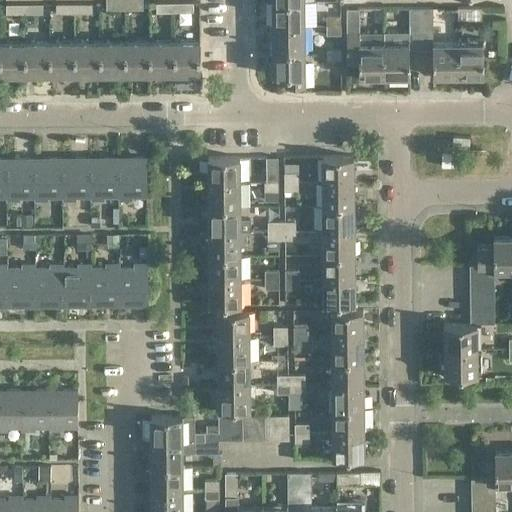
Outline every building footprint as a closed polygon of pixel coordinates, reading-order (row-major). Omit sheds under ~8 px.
[(106,0),(107,9),(125,9),(125,0),(106,0)] [(125,0),(125,9),(144,9),(143,0),(125,0)] [(273,27),(305,26),(305,2),(273,2),(273,27)] [(6,13),(25,13),(25,3),(6,4),(6,13)] [(25,13),(43,13),(43,3),(25,3),(25,13)] [(56,13),(75,13),(75,3),(56,3),(56,13)] [(75,13),(93,13),(93,3),(75,3),(75,13)] [(156,13),(175,12),(175,3),(156,3),(156,13)] [(175,3),(175,12),(193,12),(193,3),(175,3)] [(385,76),(410,76),(410,50),(422,50),(422,8),(409,8),(409,32),(385,33),(385,43),(385,76)] [(434,42),(433,8),(422,8),(422,50),(434,50),(434,76),(459,75),(458,42),(434,42)] [(458,20),(471,20),(471,8),(459,8),(458,20)] [(471,20),(483,20),(483,8),(471,8),(471,20)] [(359,32),(359,9),(347,9),(348,65),(360,65),(360,77),(385,76),(385,43),(360,43),(360,32),(359,32)] [(341,26),(341,16),(327,16),(327,26),(341,26)] [(273,51),(305,51),(305,26),(273,27),(273,51)] [(341,35),(341,26),(327,26),(327,35),(341,35)] [(150,73),(175,73),(174,40),(150,41),(150,73)] [(175,73),(200,72),(200,40),(174,40),(175,73)] [(0,53),(0,74),(26,74),(26,42),(0,41),(0,53)] [(26,74),(51,74),(50,41),(26,42),(26,74)] [(51,74),(75,73),(75,41),(50,41),(51,74)] [(75,73),(100,73),(100,41),(75,41),(75,73)] [(100,73),(125,73),(125,41),(100,41),(100,73)] [(125,73),(150,73),(150,41),(125,41),(125,73)] [(459,75),(484,75),(484,42),(458,42),(459,75)] [(341,59),(341,50),(327,50),(327,59),(341,59)] [(305,87),(305,75),(305,51),(273,51),(273,76),(286,76),(286,88),(305,87)] [(267,181),(279,181),(279,156),(266,156),(267,181)] [(323,181),(355,181),(355,156),(323,156),(323,181)] [(63,198),(77,198),(77,195),(91,195),(91,160),(91,157),(77,157),(77,160),(63,160),(63,195),(63,198)] [(91,198),(105,198),(105,195),(119,195),(120,159),(120,157),(104,157),(104,160),(91,160),(91,195),(91,198)] [(148,197),(147,157),(132,157),(132,159),(120,159),(119,195),(119,197),(133,197),(133,195),(146,195),(146,197),(148,197)] [(209,182),(241,182),(241,157),(209,157),(209,182)] [(7,199),(21,198),(21,196),(35,195),(35,160),(35,158),(19,158),(19,160),(7,160),(7,196),(7,199)] [(35,199),(49,198),(49,196),(63,195),(63,160),(63,158),(49,158),(49,160),(35,160),(35,195),(35,199)] [(285,182),(299,182),(299,172),(285,172),(285,182)] [(265,191),(279,191),(279,181),(267,181),(265,181),(265,191)] [(323,206),(355,206),(355,181),(323,181),(323,206)] [(209,207),(241,206),(241,182),(209,182),(209,207)] [(285,191),(299,191),(299,182),(285,182),(285,191)] [(241,219),(241,206),(209,207),(209,231),(241,231),(247,231),(250,231),(250,219),(241,219)] [(323,230),(355,230),(355,206),(323,206),(323,230)] [(32,225),(32,214),(21,213),(21,225),(32,225)] [(100,226),(100,216),(91,216),(91,226),(100,226)] [(268,231),(282,230),(282,221),(268,221),(268,231)] [(282,230),(296,230),(297,221),(282,221),(282,230)] [(268,240),(282,240),(282,230),(268,231),(268,240)] [(282,240),(296,240),(296,230),(282,230),(282,240)] [(323,254),(356,254),(355,230),(323,230),(323,254)] [(241,231),(209,231),(210,255),(241,255),(241,242),(247,242),(247,231),(241,231)] [(91,249),(90,234),(77,234),(77,250),(86,249),(91,249)] [(495,270),(511,269),(511,236),(495,236),(495,245),(478,245),(478,265),(495,264),(495,270)] [(92,304),(107,304),(107,303),(120,302),(119,267),(119,252),(113,252),(114,264),(106,264),(106,267),(91,267),(91,302),(92,304)] [(324,279),(356,279),(356,254),(323,254),(324,279)] [(210,280),(241,279),(241,255),(210,255),(210,280)] [(148,305),(147,263),(135,264),(135,267),(119,267),(120,302),(120,304),(134,304),(134,302),(146,302),(146,305),(148,305)] [(63,305),(79,305),(79,302),(91,302),(91,267),(91,264),(79,264),(79,268),(63,268),(63,303),(63,305)] [(470,276),(495,276),(495,270),(495,264),(478,265),(470,265),(470,276)] [(8,305),(23,305),(23,303),(35,303),(35,268),(35,265),(22,265),(22,268),(8,268),(8,303),(8,305)] [(35,305),(51,305),(51,303),(63,303),(63,268),(63,265),(50,265),(50,268),(35,268),(35,303),(35,305)] [(265,270),(265,279),(279,279),(279,270),(265,270)] [(285,270),(285,279),(299,279),(299,270),(285,270)] [(470,288),(495,288),(495,276),(470,276),(470,288)] [(210,305),(241,304),(241,279),(210,280),(210,305)] [(279,288),(279,279),(265,279),(265,288),(279,288)] [(299,288),(299,279),(285,279),(285,288),(299,288)] [(324,304),(356,304),(356,279),(324,279),(324,304)] [(471,300),(495,300),(495,288),(470,288),(471,300)] [(471,311),(495,311),(495,300),(471,300),(471,311)] [(333,336),(365,336),(365,311),(333,311),(333,336)] [(471,324),(477,324),(495,324),(495,311),(471,311),(471,324)] [(218,337),(250,337),(250,312),(218,312),(218,337)] [(445,349),(478,349),(477,324),(471,324),(445,325),(445,349)] [(288,337),(288,327),(273,327),(273,337),(288,337)] [(308,337),(308,327),(294,327),(294,337),(308,337)] [(333,361),(365,360),(365,336),(333,336),(333,361)] [(219,361),(250,361),(250,337),(218,337),(219,361)] [(273,346),(288,346),(288,337),(273,337),(273,346)] [(294,346),(308,346),(308,337),(294,337),(294,346)] [(445,374),(478,374),(478,349),(445,349),(445,374)] [(333,385),(365,385),(365,360),(333,361),(333,385)] [(219,385),(250,385),(250,361),(219,361),(219,385)] [(277,385),(291,385),(291,375),(277,375),(277,385)] [(291,385),(304,385),(304,375),(291,375),(291,385)] [(219,410),(250,410),(250,385),(219,385),(219,410)] [(277,394),(291,394),(291,385),(277,385),(277,394)] [(291,394),(304,394),(304,385),(291,385),(291,394)] [(333,409),(365,409),(365,385),(333,385),(333,409)] [(22,429),(36,429),(36,426),(49,426),(50,392),(50,389),(35,389),(35,392),(22,392),(22,427),(22,429)] [(78,429),(78,389),(63,389),(63,392),(50,392),(49,426),(49,429),(63,429),(63,426),(76,426),(76,429),(78,429)] [(0,429),(8,429),(8,427),(22,427),(22,392),(22,390),(7,390),(7,392),(0,392),(0,429)] [(333,433),(365,433),(365,409),(333,409),(333,433)] [(182,441),(182,440),(182,416),(151,416),(151,441),(182,441)] [(219,440),(232,439),(232,416),(218,416),(219,432),(219,440)] [(232,439),(244,439),(243,416),(232,416),(232,439)] [(244,439),(255,439),(255,416),(243,416),(244,439)] [(255,439),(267,439),(267,416),(255,416),(255,439)] [(267,439),(278,439),(278,416),(267,416),(267,439)] [(278,439),(289,439),(289,416),(278,416),(278,439)] [(296,433),(310,433),(310,424),(295,424),(296,433)] [(205,440),(219,440),(219,432),(205,432),(205,440)] [(296,442),(310,442),(310,433),(296,433),(296,442)] [(334,458),(365,458),(365,433),(333,433),(334,458)] [(151,466),(182,465),(182,453),(219,453),(219,440),(205,440),(182,440),(182,441),(151,441),(151,466)] [(495,484),(511,484),(511,450),(495,451),(495,478),(495,484)] [(51,463),(39,463),(39,479),(51,479),(51,463)] [(151,490),(183,490),(182,465),(151,466),(151,490)] [(337,484),(361,483),(361,472),(337,472),(337,484)] [(238,508),(238,473),(225,473),(225,511),(262,511),(263,507),(238,508)] [(262,511),(300,511),(299,473),(288,473),(288,507),(263,507),(262,511)] [(312,507),(312,473),(299,473),(300,511),(336,511),(337,507),(312,507)] [(472,491),(495,491),(495,484),(495,478),(471,479),(472,491)] [(205,489),(219,489),(219,480),(204,480),(205,489)] [(205,499),(219,498),(219,489),(205,489),(205,499)] [(151,511),(182,511),(183,490),(151,490),(151,511)] [(472,502),(496,502),(495,491),(472,491),(472,502)] [(78,511),(78,495),(65,495),(65,498),(50,498),(50,511),(78,511)] [(22,511),(22,499),(22,496),(8,496),(9,499),(0,498),(0,511),(22,511)] [(50,511),(50,498),(50,496),(37,496),(37,499),(22,499),(22,511),(50,511)] [(472,511),(495,511),(496,502),(472,502),(472,511)]
